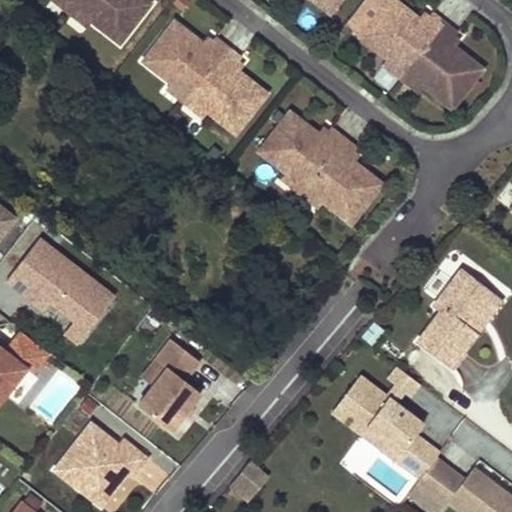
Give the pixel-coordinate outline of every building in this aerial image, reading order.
[(53,0),(69,13),(74,7),(64,0),(53,0)] [(64,0),(74,7),(91,21),(119,43),(150,3),(145,0),(64,0)] [(312,0),(330,13),(339,0),(312,0)] [(419,20),(393,0),(389,0),(360,37),(388,59),(406,73),(424,87),(452,109),(482,70),(455,48),(450,44),(454,38),(457,35),(444,25),(431,15),(429,18),(424,24),(419,20)] [(74,7),(69,13),(87,27),(91,21),(74,7)] [(423,14),(419,20),(424,24),(429,18),(423,14)] [(235,133),(265,93),(238,72),(233,68),(237,62),(240,59),(227,48),(214,38),(211,41),(207,47),(202,43),(174,22),(143,61),(171,83),(189,97),(207,111),(235,133)] [(206,37),(202,43),(207,47),(211,41),(206,37)] [(450,44),(455,48),(460,42),(454,38),(450,44)] [(384,65),(402,79),(406,73),(388,59),(384,65)] [(233,68),(238,72),(242,66),(237,62),(233,68)] [(424,87),(406,73),(402,79),(419,93),(424,87)] [(185,102),(189,97),(171,83),(167,89),(185,102)] [(189,97),(185,102),(202,116),(207,111),(189,97)] [(317,133),(289,112),(258,151),(286,173),(304,187),(322,201),(350,222),(381,183),(353,161),(348,157),(352,151),(355,148),(342,138),(329,128),(326,131),(322,137),(317,133)] [(321,127),(317,133),(322,137),(326,131),(321,127)] [(358,156),(352,151),(348,157),(353,161),(358,156)] [(300,192),(304,187),(286,173),(282,178),(300,192)] [(304,187),(300,192),(318,206),(322,201),(304,187)] [(0,237),(16,217),(0,204),(0,237)] [(115,295),(40,236),(7,279),(43,308),(52,296),(59,302),(56,305),(75,320),(78,316),(91,326),(115,295)] [(433,322),(466,347),(476,334),(470,329),(495,296),(462,270),(435,305),(442,310),(433,322)] [(49,300),(56,305),(59,302),(52,296),(49,300)] [(470,329),(476,334),(501,300),(495,296),(470,329)] [(78,316),(75,320),(65,332),(78,342),(91,326),(78,316)] [(419,341),(452,366),(466,347),(433,322),(419,341)] [(172,429),(201,392),(185,379),(199,360),(172,338),(157,358),(167,367),(153,385),(139,404),(172,429)] [(0,387),(21,361),(0,345),(0,387)] [(167,367),(157,358),(142,376),(153,385),(167,367)] [(413,397),(422,385),(397,366),(388,379),(395,384),(386,397),(397,405),(407,393),(413,397)] [(435,459),(439,453),(415,435),(423,425),(397,405),(386,397),(359,376),(332,413),(361,435),(367,427),(387,442),(381,450),(420,479),(435,459)] [(91,422),(62,459),(74,469),(76,486),(101,505),(111,493),(110,485),(114,481),(117,485),(127,472),(132,476),(146,457),(123,439),(119,444),(91,422)] [(381,450),(387,442),(367,427),(361,435),(381,450)] [(62,459),(54,469),(76,486),(74,469),(62,459)] [(464,480),(435,459),(420,479),(407,497),(427,511),(441,511),(449,502),(462,511),(511,511),(511,502),(509,505),(501,499),(506,493),(473,468),(464,480)] [(511,502),(511,497),(506,493),(501,499),(509,505),(511,502)]
